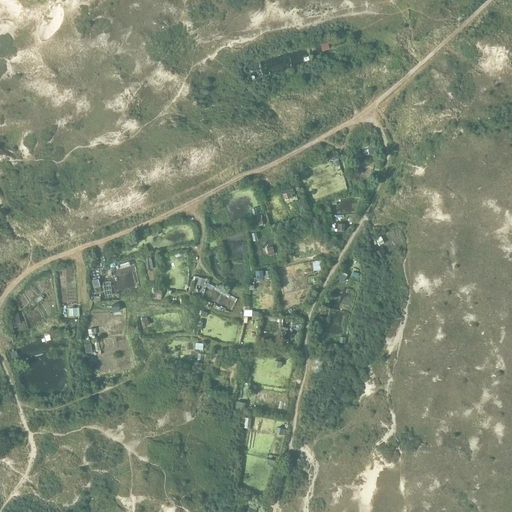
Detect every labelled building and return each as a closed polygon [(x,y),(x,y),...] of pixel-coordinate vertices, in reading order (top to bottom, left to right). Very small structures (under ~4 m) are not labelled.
[(290,192),(283,195),(285,200),(292,198),(290,192)] [(151,232),(153,238),(160,235),(158,230),(151,232)] [(380,249),(375,253),(378,259),(384,256),(380,249)] [(340,274),(337,279),(343,282),(346,277),(340,274)] [(238,403),(236,410),(244,411),(245,404),(238,403)]
